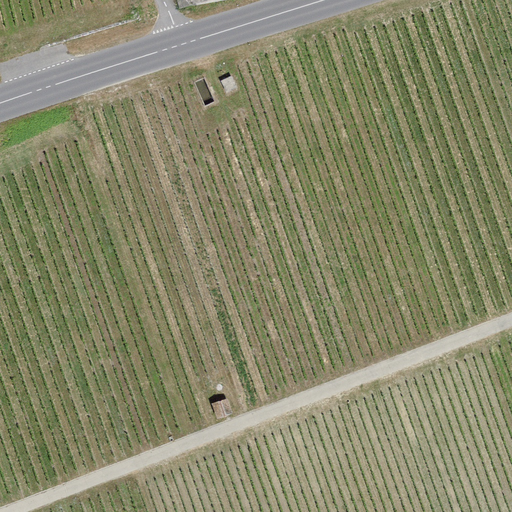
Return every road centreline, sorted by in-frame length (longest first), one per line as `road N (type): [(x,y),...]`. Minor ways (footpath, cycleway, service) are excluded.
road 1 (track): [(511,320),(6,511)]
road 2 (secondary): [(0,103),(326,0)]
